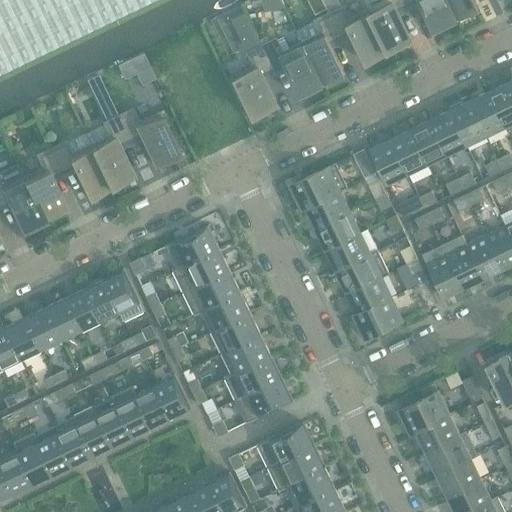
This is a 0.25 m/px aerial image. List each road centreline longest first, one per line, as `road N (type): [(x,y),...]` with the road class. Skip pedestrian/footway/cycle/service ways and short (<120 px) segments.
road 1 (residential): [(511,40),(243,175)]
road 2 (residential): [(243,175),(0,291)]
road 3 (residential): [(341,387),(243,175)]
road 4 (residential): [(341,387),(511,303)]
road 5 (residential): [(401,511),(341,387)]
